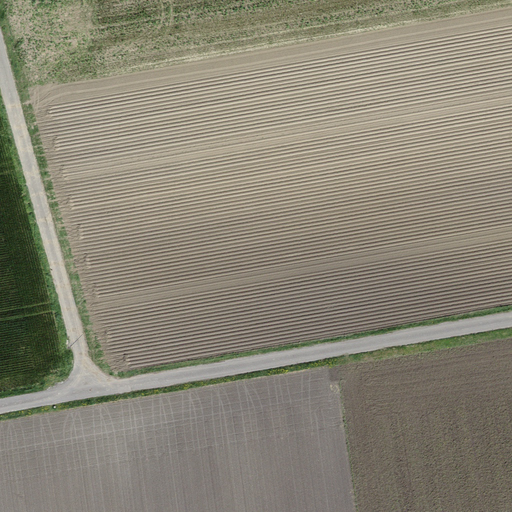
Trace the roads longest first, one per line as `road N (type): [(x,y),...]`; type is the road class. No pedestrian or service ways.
road 1 (track): [(0,405),(511,316)]
road 2 (track): [(0,80),(89,390)]
